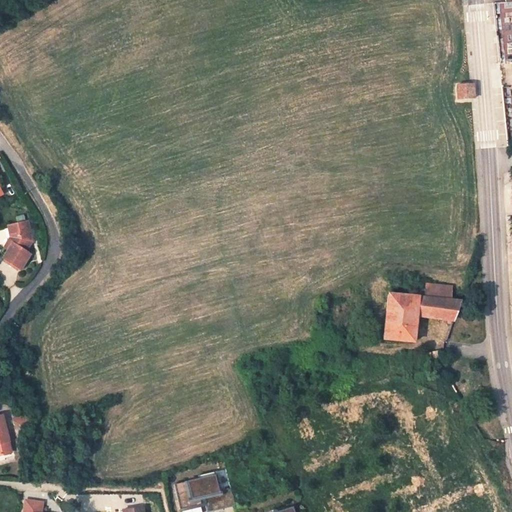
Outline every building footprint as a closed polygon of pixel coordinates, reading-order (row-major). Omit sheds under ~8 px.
[(468,85),(456,85),(457,99),(471,99),(474,99),(473,85),(468,85)] [(13,246),(10,251),(4,261),(21,271),(29,256),(25,253),(29,247),(27,240),(31,239),(27,223),(9,228),(11,239),(9,243),(13,246)] [(426,285),(426,291),(425,297),(450,300),(452,287),(426,285)] [(414,296),(388,294),(387,302),(377,301),(376,316),(385,317),(383,338),(414,342),(417,315),(454,320),(460,301),(450,300),(425,297),(426,291),(415,291),(414,296)] [(345,302),(324,305),(328,329),(348,326),(345,302)] [(443,352),(442,349),(426,353),(428,362),(434,361),(435,368),(447,366),(444,353),(443,353),(443,352)] [(8,424),(22,431),(22,421),(8,413),(8,424)] [(233,505),(230,488),(217,491),(213,471),(197,475),(198,478),(173,484),(178,508),(200,504),(199,499),(203,498),(204,503),(206,511),(233,505)] [(39,511),(41,503),(23,501),(21,511),(39,511)]
